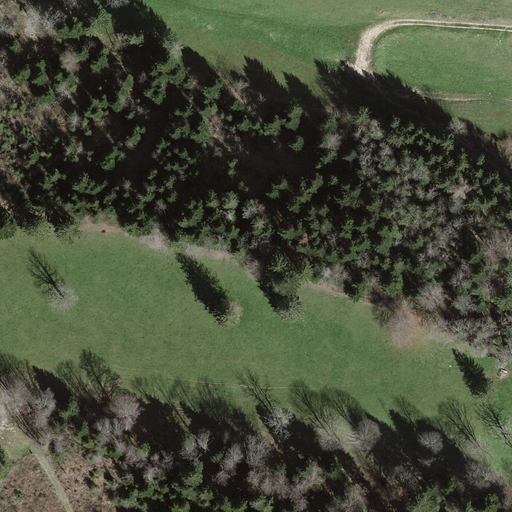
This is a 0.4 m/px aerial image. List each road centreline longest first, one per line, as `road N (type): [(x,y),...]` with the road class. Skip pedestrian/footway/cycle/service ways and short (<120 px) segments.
road 1 (track): [(511,31),(400,22),(365,45),(361,66),(378,89)]
road 2 (track): [(511,179),(378,89)]
road 3 (track): [(511,105),(378,89)]
road 4 (track): [(71,511),(0,406)]
